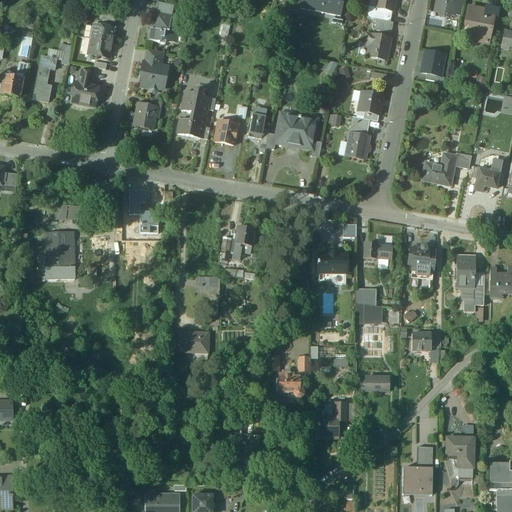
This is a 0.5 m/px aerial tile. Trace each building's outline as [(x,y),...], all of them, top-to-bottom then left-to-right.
[(340,19),(344,0),(300,0),(299,10),(340,19)] [(394,0),(376,0),(374,10),(374,11),(391,14),(392,14),(394,0)] [(456,0),(436,0),(434,15),(453,19),(457,0),(456,0)] [(463,2),(457,0),(453,18),(460,19),(463,2)] [(391,14),(374,11),(374,10),(367,9),(366,20),(378,23),(389,25),(391,14)] [(497,13),(485,10),(485,14),(486,14),(484,21),(490,22),(489,24),(495,25),(497,13)] [(490,22),(484,21),(486,14),(485,14),(468,11),(464,26),(470,28),(471,27),(472,29),(470,30),(469,34),(472,38),(474,38),(473,44),(486,47),(489,34),(487,34),(489,27),(494,29),(495,25),(489,24),(490,22)] [(115,18),(101,16),(100,24),(114,26),(115,18)] [(171,21),(157,19),(154,29),(156,29),(156,33),(149,32),(147,44),(159,46),(164,47),(165,43),(172,44),(175,32),(169,31),(171,21)] [(389,25),(378,23),(376,34),(389,36),(391,25),(389,25)] [(114,33),(93,28),(90,42),(112,46),(114,33)] [(511,37),(511,36),(511,35),(503,34),(500,51),(506,52),(507,49),(511,50),(511,37)] [(390,41),(365,37),(363,46),(368,47),(366,60),(386,63),(390,41)] [(112,46),(90,42),(87,58),(109,62),(112,46)] [(72,51),(59,48),(58,54),(58,55),(63,55),(71,57),(72,51)] [(58,54),(48,52),(46,60),(56,62),(61,63),(63,55),(58,55),(58,54)] [(163,56),(146,53),(143,66),(160,69),(163,56)] [(444,58),(424,54),(420,76),(426,77),(439,80),(444,58)] [(71,57),(63,55),(61,63),(61,67),(69,68),(71,57)] [(46,60),(40,59),(32,103),(47,106),(51,90),(46,89),(49,73),(54,74),(56,62),(46,60)] [(29,67),(19,65),(16,79),(22,80),(26,81),(29,67)] [(106,67),(94,65),(93,71),(105,73),(106,67)] [(143,66),(142,66),(141,74),(142,74),(141,80),(143,83),(142,87),(141,87),(141,91),(149,93),(148,94),(150,96),(153,97),(157,95),(158,92),(162,93),(164,81),(160,81),(162,70),(143,66)] [(384,83),(385,77),(370,74),(369,80),(384,83)] [(93,77),(80,75),(78,87),(91,89),(93,77)] [(439,80),(426,77),(425,83),(442,86),(443,80),(439,80)] [(16,79),(15,82),(4,79),(0,97),(19,100),(22,83),(22,80),(16,79)] [(474,89),(483,91),(484,80),(476,79),(474,89)] [(78,87),(75,86),(72,102),(86,105),(85,109),(95,110),(98,91),(91,89),(78,87)] [(190,125),(179,123),(176,137),(200,142),(202,130),(204,118),(205,118),(207,113),(213,114),(215,102),(200,99),(201,94),(194,92),(193,98),(184,96),(181,113),(191,115),(190,125)] [(372,97),(360,95),(357,114),(363,116),(378,118),(381,101),(372,99),(372,97)] [(501,115),(511,116),(511,100),(504,99),(501,115)] [(161,105),(150,102),(148,109),(157,111),(159,111),(161,105)] [(148,109),(136,107),(131,129),(152,133),(157,111),(148,109)] [(252,114),(247,140),(260,142),(262,131),(265,117),(252,114)] [(329,116),(327,127),(338,129),(340,118),(329,116)] [(378,118),(363,116),(362,122),(368,123),(376,125),(378,118)] [(316,123),(283,117),(280,132),(276,131),(275,138),(274,146),(311,153),(312,153),(313,145),(316,123)] [(362,122),(351,120),(349,133),(366,136),(368,123),(362,122)] [(237,127),(218,124),(214,145),(233,149),(237,127)] [(210,131),(202,130),(200,142),(207,143),(210,131)] [(268,133),(262,131),(260,142),(259,145),(266,146),(268,137),(268,133)] [(368,140),(348,136),(344,159),(364,163),(368,140)] [(275,138),(268,137),(266,146),(265,152),(273,153),(274,146),(275,138)] [(321,146),(313,145),(312,153),(311,153),(310,159),(318,161),(321,146)] [(440,170),(424,167),(421,183),(437,187),(438,184),(449,187),(453,169),(455,159),(454,159),(442,157),(440,170)] [(470,160),(454,157),(454,159),(455,159),(453,169),(468,172),(470,160)] [(490,173),(477,170),(475,181),(473,193),(482,195),(482,191),(482,189),(495,191),(500,168),(491,166),(490,173)] [(477,170),(470,169),(468,180),(475,181),(477,170)] [(145,194),(128,193),(127,219),(139,219),(139,215),(139,207),(145,207),(145,194)] [(53,208),(53,223),(69,222),(69,207),(53,208)] [(139,215),(139,219),(138,239),(159,239),(159,215),(139,215)] [(354,228),(342,228),(341,240),(354,241),(354,228)] [(253,234),(237,231),(231,264),(237,265),(240,249),(251,250),(253,234)] [(73,237),(44,238),(44,260),(39,260),(40,274),(45,273),(45,284),(74,283),(73,271),(74,271),(73,237)] [(377,238),(376,248),(363,248),(362,262),(375,263),(375,262),(390,263),(391,239),(377,238)] [(230,242),(223,241),(220,254),(228,256),(230,242)] [(419,250),(413,250),(413,251),(409,251),(407,267),(412,267),(410,281),(431,283),(433,269),(426,268),(428,253),(428,251),(426,251),(426,250),(426,248),(425,247),(423,247),(422,247),(420,248),(420,249),(419,250)] [(434,254),(428,253),(426,268),(433,269),(434,254)] [(345,257),(317,257),(317,265),(316,265),(316,267),(317,267),(317,275),(345,275),(345,257)] [(473,259),(455,259),(455,291),(460,291),(471,291),(473,291),(473,287),(473,259)] [(511,278),(507,278),(494,278),(495,272),(489,272),(489,283),(489,301),(499,302),(499,296),(511,296),(511,278)] [(219,281),(206,282),(206,290),(200,290),(200,295),(208,295),(208,317),(217,317),(217,305),(219,305),(219,281)] [(206,282),(195,282),(195,290),(200,290),(206,290),(206,282)] [(483,288),(473,287),(473,291),(471,291),(471,309),(473,309),(482,309),(483,288)] [(471,291),(460,291),(460,302),(463,302),(462,315),(473,315),(473,309),(471,309),(471,291)] [(374,293),(355,292),(355,305),(375,309),(374,293)] [(355,305),(355,324),(381,324),(380,310),(375,309),(355,305)] [(218,321),(206,320),(206,329),(218,329),(218,321)] [(208,337),(177,336),(177,356),(194,356),(194,353),(207,354),(208,337)] [(430,336),(411,336),(411,353),(429,353),(430,337),(430,336)] [(440,337),(430,337),(429,349),(440,349),(440,337)] [(279,360),(267,360),(267,373),(278,373),(279,360)] [(309,360),(298,360),(298,374),(309,374),(309,360)] [(292,377),(278,376),(278,394),(281,394),(281,395),(288,395),(288,394),(293,394),(293,398),(296,401),(300,401),(303,398),(303,394),(300,391),(298,391),(299,388),(299,379),(292,379),(292,377)] [(388,380),(364,379),(364,381),(364,392),(364,393),(388,394),(388,380)] [(11,406),(0,405),(0,422),(11,422),(11,406)] [(346,406),(334,406),(334,419),(337,419),(337,422),(346,423),(346,422),(346,406)] [(334,419),(320,418),(319,427),(318,427),(318,426),(316,426),(315,440),(337,440),(337,422),(337,419),(334,419)] [(232,440),(234,441),(230,468),(233,468),(233,469),(256,470),(256,464),(259,447),(259,445),(260,436),(242,435),(241,435),(241,433),(240,431),(238,429),(235,428),(233,429),(231,430),(229,432),(229,434),(229,437),(230,439),(232,440)] [(472,441),(446,440),(446,453),(455,453),(455,454),(458,454),(457,469),(472,469),(472,441)] [(421,470),(432,470),(432,449),(417,449),(416,465),(421,465),(421,470)] [(507,467),(489,467),(489,484),(491,484),(491,492),(487,492),(487,506),(489,506),(489,511),(511,511),(511,484),(508,484),(508,474),(511,474),(511,463),(508,463),(507,467)] [(402,493),(431,494),(432,470),(421,470),(402,469),(402,493)] [(472,469),(457,469),(457,481),(471,481),(472,469)] [(0,479),(0,503),(1,503),(1,511),(2,511),(12,511),(11,479),(0,479)] [(179,511),(179,495),(144,495),(144,511),(179,511)] [(211,511),(212,497),(192,497),(191,511),(211,511)]
